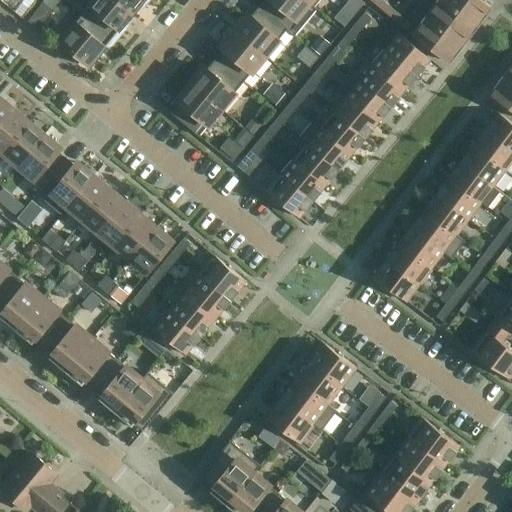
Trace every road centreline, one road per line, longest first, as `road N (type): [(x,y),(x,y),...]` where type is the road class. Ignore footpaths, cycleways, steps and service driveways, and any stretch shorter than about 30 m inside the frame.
road 1 (residential): [(108,113),(280,254)]
road 2 (unclassified): [(165,511),(0,374)]
road 3 (residential): [(108,113),(201,0)]
road 4 (residential): [(0,24),(108,113)]
